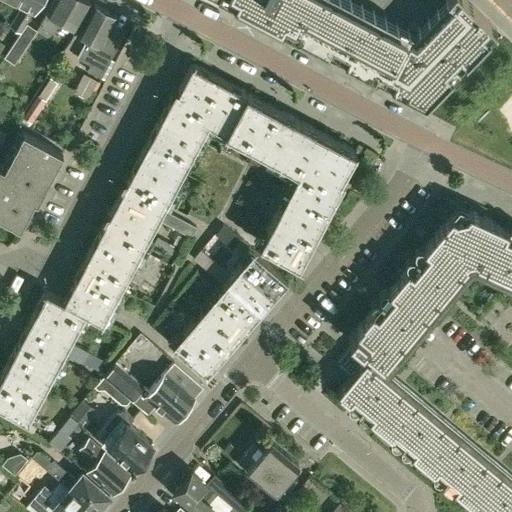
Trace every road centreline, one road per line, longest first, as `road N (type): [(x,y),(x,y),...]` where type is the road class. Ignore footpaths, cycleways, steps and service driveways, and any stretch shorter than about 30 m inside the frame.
road 1 (residential): [(0,270),(37,264),(61,243),(180,12)]
road 2 (residential): [(252,359),(425,140)]
road 3 (residential): [(425,140),(180,12)]
road 4 (residential): [(412,511),(403,489),(252,359)]
road 5 (residential): [(120,511),(252,359)]
